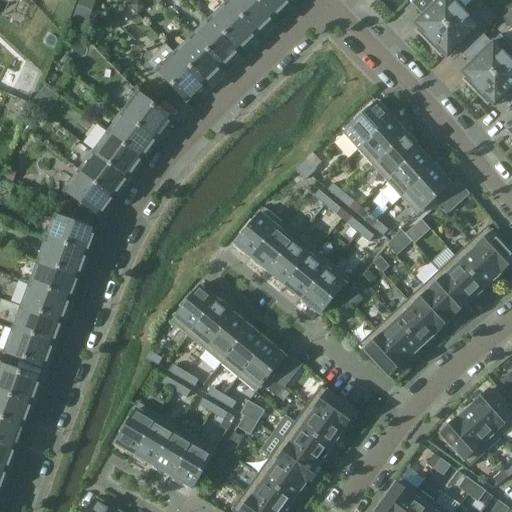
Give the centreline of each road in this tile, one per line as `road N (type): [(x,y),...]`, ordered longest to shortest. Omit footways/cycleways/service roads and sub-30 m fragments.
road 1 (residential): [(326,3),(157,176),(118,237),(16,511)]
road 2 (residential): [(511,206),(429,104),(326,3)]
road 3 (residential): [(309,329),(296,347),(209,275),(230,259),(276,300)]
road 4 (residential): [(309,329),(418,414)]
road 5 (residential): [(511,325),(418,414)]
road 6 (residential): [(418,414),(348,511)]
